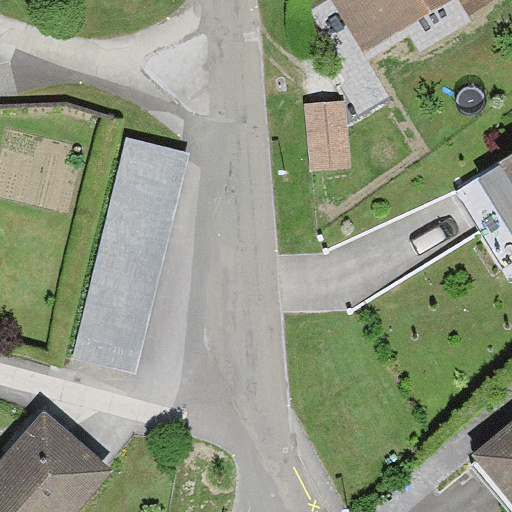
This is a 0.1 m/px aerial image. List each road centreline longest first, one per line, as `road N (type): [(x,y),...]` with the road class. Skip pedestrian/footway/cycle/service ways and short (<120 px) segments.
road 1 (residential): [(224,82),(251,495)]
road 2 (residential): [(224,82),(0,5)]
